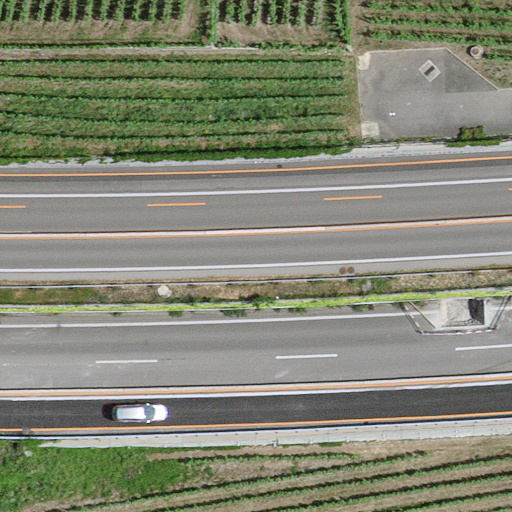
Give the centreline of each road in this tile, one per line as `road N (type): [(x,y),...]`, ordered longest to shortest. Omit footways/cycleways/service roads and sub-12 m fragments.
road 1 (motorway): [(0,365),(511,348)]
road 2 (motorway): [(511,214),(0,229)]
road 3 (track): [(511,101),(461,109),(373,94),(389,73)]
